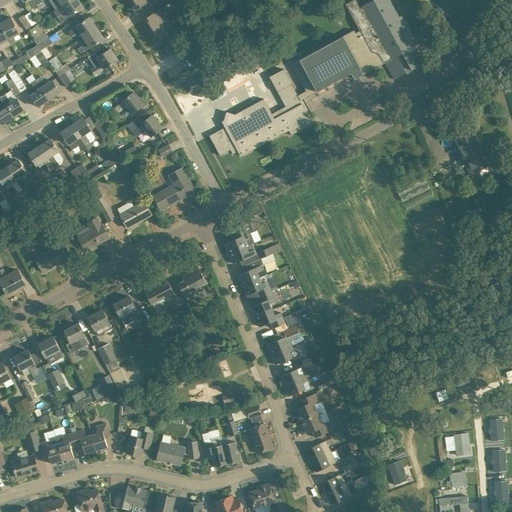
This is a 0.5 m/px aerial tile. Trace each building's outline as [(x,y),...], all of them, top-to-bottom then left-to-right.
[(49,0),(56,10),(63,5),(70,0),(49,0)] [(67,10),(57,17),(61,22),(84,7),(83,6),(78,0),(70,0),(63,5),(67,10)] [(129,0),(136,10),(150,0),(129,0)] [(346,3),(345,3),(360,31),(355,33),(354,30),(291,64),(306,90),(301,93),(304,99),(305,99),(351,73),(355,79),(362,75),(385,62),(394,79),(424,63),(404,25),(407,23),(402,15),(399,17),(390,0),(372,0),(361,6),(362,7),(360,8),(355,0),(352,0),(346,3)] [(169,18),(162,7),(142,20),(149,31),(169,18)] [(25,15),(33,24),(37,21),(29,11),(25,15)] [(19,18),(24,26),(26,29),(32,26),(24,14),(19,18)] [(16,42),(13,35),(19,33),(12,17),(0,23),(8,38),(12,44),(16,42)] [(80,32),(84,37),(97,28),(90,17),(76,26),(77,26),(69,31),(73,37),(80,32)] [(176,28),(169,18),(149,31),(157,42),(176,28)] [(0,23),(0,42),(8,38),(0,23)] [(87,42),(78,49),(81,54),(104,38),(97,28),(84,37),(87,42)] [(34,39),(37,44),(49,37),(45,32),(44,33),(35,38),(34,39)] [(49,37),(52,42),(59,38),(55,32),(49,37)] [(52,42),(49,37),(37,44),(41,50),(52,42)] [(111,48),(109,50),(106,45),(88,57),(95,66),(91,69),(95,75),(105,68),(118,59),(111,49),(111,48)] [(42,51),(35,56),(44,68),(50,63),(49,60),(42,51)] [(19,57),(21,62),(30,57),(27,53),(23,55),(19,57)] [(0,60),(0,71),(0,72),(13,65),(9,56),(0,60)] [(55,68),(61,65),(57,56),(51,59),(55,68)] [(19,57),(12,61),(14,66),(21,62),(19,57)] [(66,63),(62,65),(55,70),(59,76),(65,72),(70,69),(66,63)] [(11,79),(21,92),(27,88),(13,67),(7,70),(12,78),(11,79)] [(304,99),(301,93),(297,96),(291,84),(291,83),(284,69),(270,76),(286,106),(272,114),(264,98),(235,114),(232,116),(229,115),(227,118),(224,120),(222,121),(225,127),(210,135),(220,155),(231,149),(233,153),(238,151),(241,156),(241,155),(254,148),(255,148),(268,140),(268,141),(269,141),(269,140),(282,133),(282,134),(283,133),(282,133),(289,129),(292,134),(292,133),(298,130),(298,131),(299,130),(312,123),(313,123),(308,115),(312,113),(304,99)] [(68,76),(65,72),(59,76),(61,78),(67,87),(72,83),(68,76)] [(36,80),(49,99),(60,91),(53,81),(47,85),(41,77),(36,80)] [(21,92),(11,79),(6,82),(15,96),(21,92)] [(39,106),(49,99),(36,80),(32,83),(34,86),(28,91),(39,106)] [(140,85),(135,89),(146,102),(151,97),(140,85)] [(114,108),(118,113),(127,105),(133,113),(144,104),(134,92),(123,101),(114,108)] [(6,94),(1,98),(13,117),(24,110),(17,98),(11,102),(6,94)] [(0,120),(2,124),(13,117),(1,98),(0,96),(0,120)] [(153,115),(133,131),(136,135),(145,128),(151,136),(163,127),(153,115)] [(84,118),(72,125),(86,147),(90,145),(84,134),(92,130),(84,118)] [(110,133),(106,128),(101,119),(95,123),(104,137),(110,133)] [(72,125),(61,132),(72,150),(79,145),(82,150),(86,147),(72,125)] [(457,138),(475,173),(488,166),(471,130),(457,138)] [(51,139),(40,146),(54,168),(58,165),(52,155),(58,151),(51,139)] [(162,157),(164,156),(173,151),(169,144),(158,150),(162,157)] [(136,145),(121,153),(125,159),(139,151),(136,145)] [(40,146),(29,153),(36,165),(43,161),(49,171),(54,168),(40,146)] [(102,163),(105,169),(118,162),(113,152),(107,155),(110,159),(102,163)] [(19,160),(8,167),(21,189),(27,185),(20,175),(27,171),(19,160)] [(91,176),(102,170),(99,165),(98,163),(87,169),(84,162),(76,167),(84,180),(85,180),(91,176)] [(16,192),(21,189),(8,167),(0,171),(0,178),(4,185),(10,182),(16,192)] [(84,180),(76,167),(71,170),(78,183),(84,180)] [(174,184),(153,195),(161,209),(195,190),(182,167),(169,174),(174,184)] [(115,218),(91,176),(85,180),(109,222),(115,218)] [(403,199),(430,187),(425,177),(398,189),(403,199)] [(48,181),(42,185),(50,198),(57,195),(48,181)] [(45,202),(50,198),(42,185),(36,188),(41,195),(31,201),(35,207),(45,202)] [(18,217),(24,214),(35,207),(31,201),(20,208),(15,200),(9,203),(18,217)] [(145,201),(120,214),(128,227),(152,214),(145,201)] [(494,204),(486,208),(490,217),(499,213),(494,204)] [(58,208),(56,216),(67,219),(69,210),(58,208)] [(91,230),(79,237),(86,250),(110,237),(102,224),(101,225),(96,217),(87,222),(91,230)] [(225,243),(229,253),(252,243),(254,243),(250,233),(255,231),(251,221),(230,230),(232,234),(236,232),(238,237),(225,243)] [(12,245),(5,231),(0,233),(0,242),(2,241),(6,249),(12,245)] [(16,235),(21,243),(26,240),(21,231),(16,235)] [(69,260),(54,235),(43,241),(49,251),(36,259),(43,272),(58,264),(59,265),(69,260)] [(252,243),(229,253),(234,263),(257,254),(252,243)] [(258,251),(261,258),(262,258),(273,253),(270,246),(258,251)] [(238,274),(242,284),(259,278),(257,272),(263,269),(261,265),(264,264),(262,258),(261,258),(243,266),(245,271),(238,274)] [(179,283),(185,294),(187,298),(194,295),(192,291),(207,283),(198,266),(182,275),(184,280),(179,283)] [(7,275),(3,268),(0,269),(0,277),(1,278),(0,278),(0,280),(7,294),(8,293),(7,292),(13,288),(14,290),(26,284),(17,270),(7,275)] [(258,290),(260,296),(266,293),(264,288),(270,285),(268,280),(261,283),(259,278),(242,284),(247,295),(258,290)] [(144,288),(146,293),(152,303),(174,292),(169,282),(163,285),(160,280),(144,288)] [(268,299),(266,293),(260,296),(262,301),(251,306),(256,316),(272,309),(270,304),(276,301),(274,296),(268,299)] [(139,321),(142,319),(140,317),(141,317),(130,296),(114,304),(120,316),(121,316),(125,325),(134,320),(139,321)] [(278,332),(288,328),(281,312),(274,314),(272,309),(256,316),(260,326),(271,322),(273,327),(275,327),(278,332)] [(89,317),(91,322),(98,336),(112,328),(103,310),(89,317)] [(299,323),(294,312),(284,316),(289,327),(299,323)] [(202,331),(209,328),(206,322),(199,325),(202,331)] [(78,323),(65,330),(71,341),(66,344),(71,353),(83,346),(78,338),(84,335),(78,323)] [(271,354),(292,345),(304,340),(300,332),(301,331),(298,324),(288,329),(288,328),(278,332),(278,333),(271,335),(273,341),(267,344),(271,354)] [(46,356),(50,364),(57,360),(57,359),(64,355),(53,336),(39,344),(46,356)] [(312,337),(303,341),(310,357),(319,353),(312,337)] [(147,349),(154,346),(151,339),(144,342),(147,349)] [(161,342),(156,345),(164,361),(168,359),(161,342)] [(193,349),(189,342),(181,346),(186,354),(193,349)] [(113,371),(112,368),(119,365),(109,343),(98,348),(110,373),(113,371)] [(276,364),(292,358),(289,351),(294,349),(292,345),(271,354),(276,364)] [(14,357),(17,361),(21,370),(28,366),(33,377),(40,373),(38,368),(28,350),(14,357)] [(310,358),(313,365),(320,362),(317,355),(310,358)] [(0,383),(11,378),(3,362),(0,363),(0,383)] [(58,369),(48,374),(54,387),(64,382),(58,369)] [(280,375),(284,386),(306,377),(305,376),(312,373),(311,370),(299,375),(296,369),(280,375)] [(100,379),(108,393),(118,389),(110,374),(100,379)] [(289,396),(293,394),(305,389),(302,383),(307,381),(306,377),(284,386),(289,396)] [(329,378),(318,382),(321,390),(326,387),(332,385),(329,378)] [(30,401),(36,398),(26,381),(21,383),(30,401)] [(330,396),(338,393),(335,384),(332,385),(326,387),(330,396)] [(105,390),(95,395),(97,399),(107,394),(105,390)] [(121,401),(122,394),(122,392),(118,392),(118,396),(111,395),(110,403),(118,404),(118,402),(120,402),(120,401),(121,401)] [(500,408),(511,404),(511,392),(496,397),(500,408)] [(297,415),(299,421),(319,412),(315,403),(319,401),(315,393),(300,400),(302,406),(297,408),(300,414),(297,415)] [(91,396),(83,399),(85,404),(93,401),(91,396)] [(21,418),(34,412),(28,398),(14,404),(21,418)] [(2,404),(0,404),(0,423),(10,417),(2,404)] [(251,417),(253,423),(263,419),(260,413),(262,412),(259,404),(246,409),(249,417),(251,417)] [(133,413),(134,406),(126,405),(125,411),(133,413)] [(65,407),(56,410),(58,417),(67,414),(65,407)] [(350,423),(344,409),(337,411),(343,425),(350,423)] [(319,412),(299,421),(302,428),(305,427),(307,433),(313,431),(315,437),(331,429),(327,420),(323,422),(319,412)] [(49,413),(39,416),(41,424),(51,421),(49,413)] [(187,420),(193,424),(196,418),(190,415),(187,420)] [(490,418),(491,439),(505,439),(504,417),(490,418)] [(238,434),(233,420),(230,421),(226,422),(230,436),(238,434)] [(92,434),(97,453),(102,451),(101,449),(108,447),(105,438),(111,436),(107,422),(96,426),(98,432),(92,434)] [(265,423),(250,429),(258,453),(273,447),(265,423)] [(93,454),(97,453),(92,434),(86,436),(84,429),(77,431),(73,433),(77,446),(83,444),(85,453),(92,451),(93,454)] [(141,456),(142,451),(143,447),(150,448),(153,434),(142,431),(133,429),(131,436),(127,452),(141,456)] [(346,439),(348,438),(354,435),(351,429),(345,432),(343,433),(346,439)] [(35,430),(26,433),(32,453),(41,450),(35,430)] [(454,433),(457,454),(472,453),(469,431),(454,433)] [(55,436),(64,463),(68,461),(67,459),(74,457),(71,448),(77,446),(73,433),(63,436),(62,434),(55,436)] [(221,435),(221,436),(228,463),(240,460),(235,440),(223,443),(221,435)] [(447,450),(455,449),(454,435),(445,436),(447,450)] [(59,464),(64,463),(55,436),(49,438),(49,440),(39,443),(43,456),(49,454),(52,463),(58,461),(59,464)] [(211,438),(211,441),(204,443),(207,456),(213,454),(216,466),(228,463),(221,436),(211,438)] [(306,449),(311,460),(331,451),(325,439),(306,449)] [(181,465),(182,460),(183,453),(190,455),(190,458),(199,457),(197,441),(188,442),(189,448),(185,447),(185,446),(162,440),(157,459),(181,465)] [(352,451),(358,448),(354,441),(348,444),(352,451)] [(493,470),(507,470),(506,448),(492,449),(493,470)] [(311,460),(317,471),(335,461),(331,451),(311,460)] [(340,460),(343,466),(356,459),(353,453),(340,460)] [(39,470),(35,455),(12,462),(17,477),(39,470)] [(356,459),(359,465),(364,462),(361,457),(356,459)] [(356,459),(343,466),(345,472),(359,465),(356,459)] [(466,470),(450,471),(450,480),(447,481),(447,486),(467,485),(466,470)] [(347,484),(341,471),(322,482),(327,493),(347,484)] [(495,500),(509,500),(508,480),(494,480),(495,500)] [(249,492),(251,497),(255,508),(256,508),(257,511),(265,511),(271,510),(269,503),(276,501),(269,483),(262,485),(262,488),(249,492)] [(333,505),(337,502),(352,495),(347,484),(327,493),(333,505)] [(128,485),(126,494),(119,492),(119,493),(117,502),(116,505),(115,506),(130,509),(129,511),(143,511),(145,507),(149,490),(141,488),(141,487),(136,486),(136,487),(128,485)] [(358,499),(375,491),(372,486),(356,493),(358,499)] [(85,490),(77,492),(82,511),(95,507),(96,511),(105,511),(98,488),(85,492),(85,490)] [(171,511),(175,497),(160,493),(156,511),(161,511),(171,511)] [(452,511),(465,511),(470,511),(468,494),(439,497),(440,508),(452,507),(452,511)] [(216,501),(217,506),(218,507),(216,508),(217,511),(243,511),(242,508),(239,498),(232,501),(230,496),(216,501)] [(67,511),(64,499),(49,503),(49,501),(41,503),(43,511),(67,511)] [(202,511),(203,502),(187,502),(186,511),(202,511)] [(277,511),(285,511),(283,503),(275,505),(277,511)]
